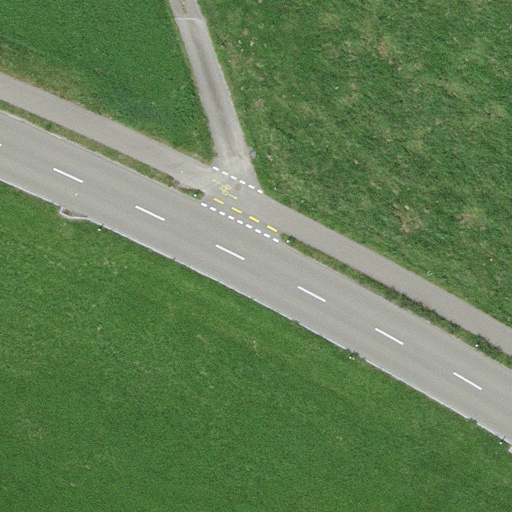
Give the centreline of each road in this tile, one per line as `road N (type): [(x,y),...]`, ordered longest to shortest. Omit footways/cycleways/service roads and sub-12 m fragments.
road 1 (tertiary): [(0,145),(230,250),(511,406)]
road 2 (track): [(230,250),(236,165),(189,0)]
